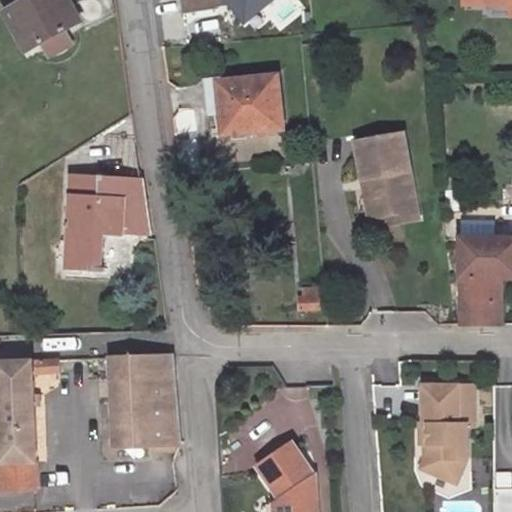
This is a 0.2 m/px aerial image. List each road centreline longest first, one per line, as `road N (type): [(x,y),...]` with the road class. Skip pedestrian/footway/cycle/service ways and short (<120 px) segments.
road 1 (residential): [(200,339),(183,321),(135,0)]
road 2 (residential): [(206,511),(200,339)]
road 3 (residential): [(349,345),(361,511)]
road 4 (residential): [(349,345),(511,341)]
road 5 (residential): [(200,339),(219,347),(349,345)]
